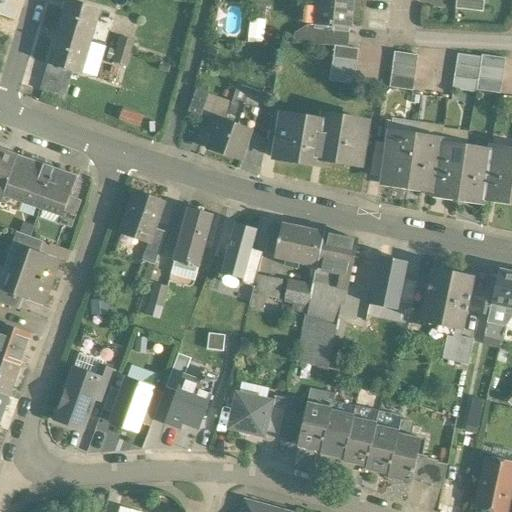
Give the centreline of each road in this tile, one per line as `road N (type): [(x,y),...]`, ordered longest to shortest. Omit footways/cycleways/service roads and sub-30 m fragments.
road 1 (residential): [(122,153),(511,255)]
road 2 (residential): [(14,456),(122,153)]
road 3 (residential): [(219,473),(85,475),(39,469),(14,456)]
road 4 (track): [(163,167),(210,0)]
road 5 (residential): [(368,511),(219,473)]
road 6 (residential): [(402,0),(398,37),(511,44)]
road 7 (residential): [(5,112),(122,153)]
